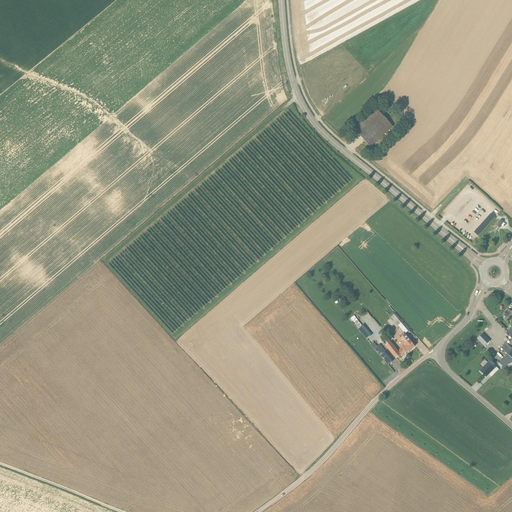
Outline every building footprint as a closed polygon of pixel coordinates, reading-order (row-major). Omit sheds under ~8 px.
[(353,129),(359,136),(370,147),(392,127),(376,109),(353,129)] [(511,313),(511,311),(511,312),(507,308),(502,315),(506,319),(511,313)] [(391,317),(405,334),(409,330),(395,313),(391,317)] [(358,329),(360,332),(367,340),(372,336),(363,325),(362,326),(358,329)] [(477,338),(484,346),(491,340),(483,332),(477,338)] [(406,335),(401,339),(404,343),(405,344),(410,340),(406,335)] [(400,351),(399,352),(401,355),(405,351),(406,353),(415,346),(410,340),(405,344),(404,343),(400,346),(401,347),(399,349),(400,351)] [(385,345),(396,358),(397,357),(399,359),(400,357),(399,356),(401,355),(399,352),(390,341),(385,345)] [(501,347),(506,352),(511,347),(507,342),(501,347)] [(374,349),(378,353),(380,356),(384,360),(386,363),(388,365),(389,364),(393,361),(385,352),(383,349),(380,345),(377,347),(374,349)] [(511,349),(507,354),(499,363),(504,367),(504,368),(507,366),(511,362),(511,349)] [(386,364),(380,357),(377,359),(383,366),(386,364)] [(494,365),(492,367),(488,363),(480,371),(485,376),(487,373),(491,377),(499,370),(494,365)]
